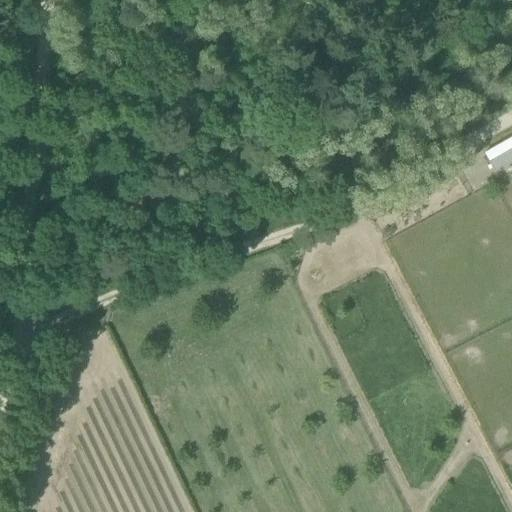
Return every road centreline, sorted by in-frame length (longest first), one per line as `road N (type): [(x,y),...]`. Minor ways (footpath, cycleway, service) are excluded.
road 1 (track): [(9,340),(382,193),(511,121)]
road 2 (track): [(0,370),(28,213),(43,0)]
